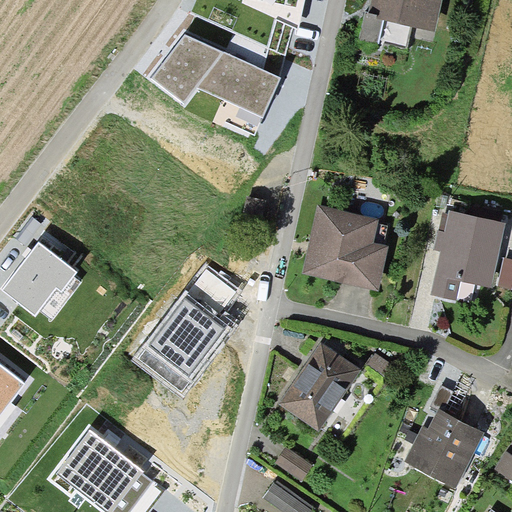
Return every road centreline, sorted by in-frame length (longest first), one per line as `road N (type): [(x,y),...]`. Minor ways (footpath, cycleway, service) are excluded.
road 1 (residential): [(223,511),(338,0)]
road 2 (residential): [(0,223),(169,0)]
